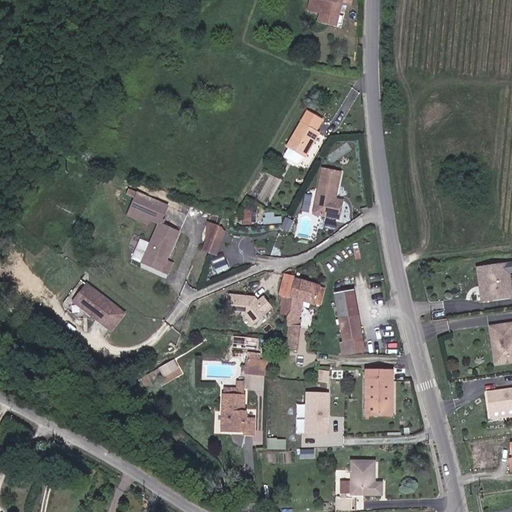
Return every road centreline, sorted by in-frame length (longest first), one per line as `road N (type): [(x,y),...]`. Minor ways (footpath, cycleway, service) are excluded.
road 1 (tertiary): [(391,207),(461,511)]
road 2 (residential): [(391,207),(305,259),(195,295),(174,322)]
road 3 (unclassified): [(0,399),(201,511)]
road 4 (tertiary): [(378,0),(380,141),(391,207)]
